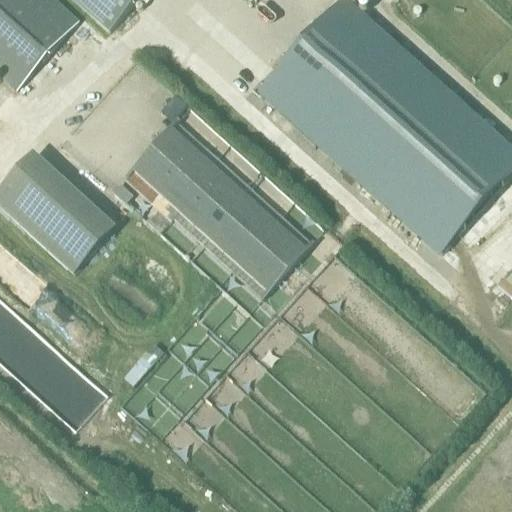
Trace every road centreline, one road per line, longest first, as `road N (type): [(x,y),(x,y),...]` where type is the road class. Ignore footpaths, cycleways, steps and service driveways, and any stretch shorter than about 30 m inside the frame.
road 1 (track): [(511,351),(166,40)]
road 2 (unknown): [(8,112),(72,140),(150,121)]
